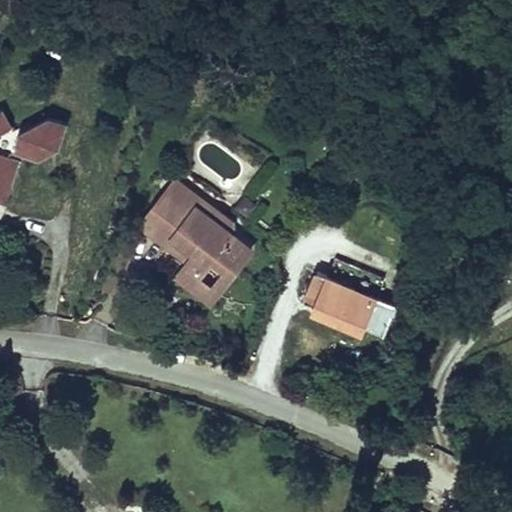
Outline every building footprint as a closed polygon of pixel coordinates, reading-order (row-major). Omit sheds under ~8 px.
[(0,138),(18,128),(8,109),(0,112),(0,202),(10,206),(27,162),(0,154),(0,138)] [(25,135),(18,154),(37,161),(40,153),(62,144),(71,147),(78,126),(59,120),(25,135)] [(67,155),(71,147),(62,144),(40,153),(37,161),(48,164),(67,155)] [(180,181),(169,194),(193,213),(210,206),(180,181)] [(231,222),(210,206),(193,213),(169,194),(143,228),(168,247),(173,241),(196,259),(192,266),(208,279),(217,267),(231,278),(254,250),(236,236),(231,222)] [(211,305),(231,278),(217,267),(208,279),(192,266),(180,281),(211,305)] [(312,272),(299,310),(367,333),(380,295),(312,272)] [(384,335),(396,306),(383,300),(370,329),(384,335)]
